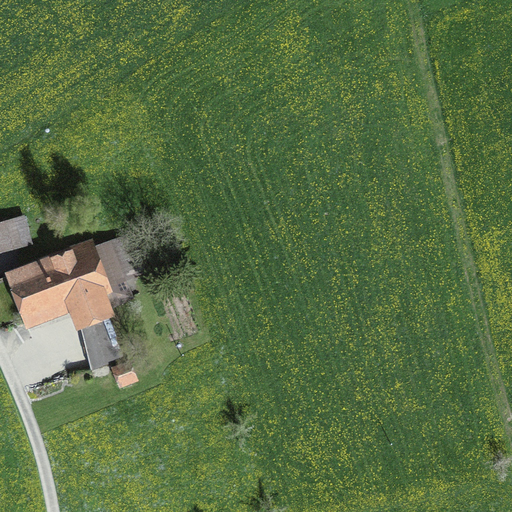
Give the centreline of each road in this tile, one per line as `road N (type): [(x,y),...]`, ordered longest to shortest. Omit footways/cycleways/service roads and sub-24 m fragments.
road 1 (track): [(511,401),(425,0)]
road 2 (track): [(62,511),(0,344)]
